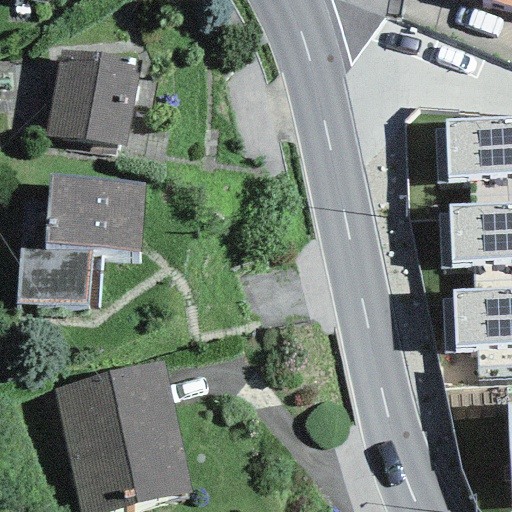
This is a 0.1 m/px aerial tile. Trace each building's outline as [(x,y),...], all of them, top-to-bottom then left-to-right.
[(59,49),(45,132),(123,147),(131,105),(135,80),(138,64),(59,49)] [(154,84),(135,80),(131,105),(150,109),(154,84)] [(511,118),(444,122),(447,177),(511,173),(511,118)] [(143,181),(48,175),(45,213),(22,212),(16,303),(85,307),(89,248),(138,251),(143,181)] [(511,203),(449,207),(451,263),(511,259),(511,203)] [(511,287),(451,290),(453,347),(511,344),(511,287)] [(160,363),(50,390),(79,511),(113,511),(192,493),(160,363)]
